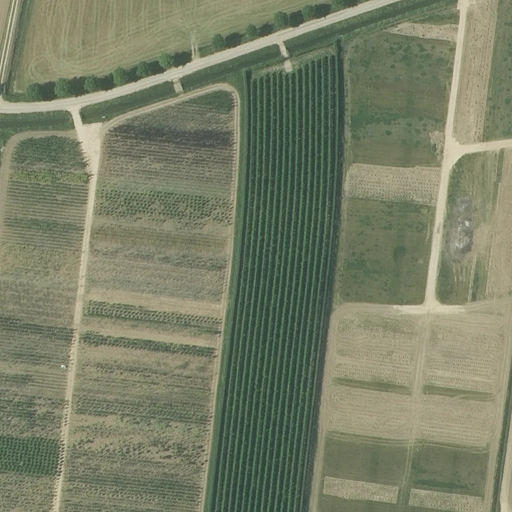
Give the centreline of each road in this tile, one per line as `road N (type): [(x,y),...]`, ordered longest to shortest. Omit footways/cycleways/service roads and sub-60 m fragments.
road 1 (track): [(71,103),(94,170),(54,511)]
road 2 (unclassified): [(0,108),(74,103),(126,89),(387,0)]
road 3 (track): [(465,0),(428,309)]
